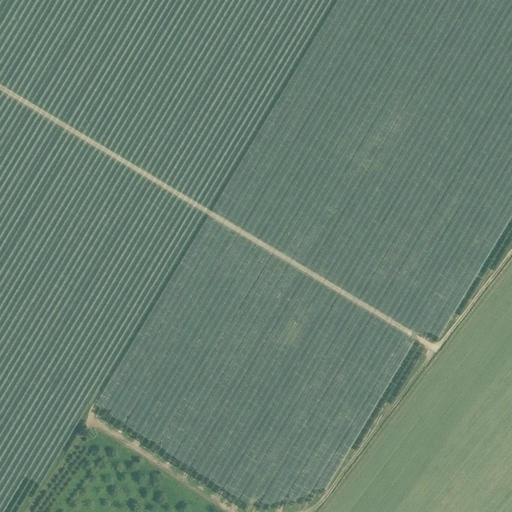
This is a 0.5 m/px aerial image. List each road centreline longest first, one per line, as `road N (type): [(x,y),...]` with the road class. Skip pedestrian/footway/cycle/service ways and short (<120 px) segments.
road 1 (track): [(435,349),(0,87)]
road 2 (track): [(308,511),(511,251)]
road 3 (track): [(26,511),(93,423),(228,511)]
